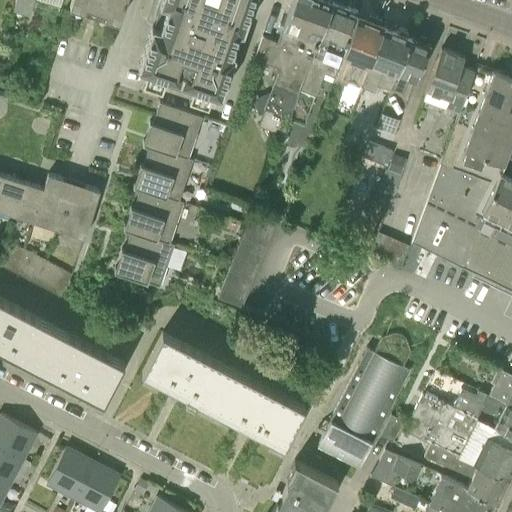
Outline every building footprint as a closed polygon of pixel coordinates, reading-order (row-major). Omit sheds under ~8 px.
[(16,0),(15,3),(32,8),(33,0),(16,0)] [(125,0),(70,0),(70,4),(119,20),(125,0)] [(159,0),(160,1),(153,23),(152,23),(138,64),(139,64),(139,65),(220,93),(221,92),(222,92),(236,51),(235,51),(235,50),(233,49),(240,28),(242,29),(242,28),(243,29),(253,0),(159,0)] [(310,61),(334,0),(332,0),(292,0),(277,40),(263,34),(252,62),(264,67),(266,62),(279,67),(264,107),(265,107),(259,124),(282,132),(287,118),(310,62),(310,61)] [(334,74),(357,14),(358,12),(357,11),(357,10),(356,9),(334,0),(310,61),(310,62),(287,118),(303,124),(324,70),(334,74)] [(362,83),(385,25),(380,23),(382,20),(369,14),(367,18),(357,14),(334,74),(333,77),(347,82),(348,78),(362,83)] [(377,80),(391,85),(410,35),(408,34),(407,29),(400,26),(396,29),(385,25),(362,83),(374,88),(377,80)] [(410,35),(391,85),(404,90),(410,73),(417,76),(430,43),(426,41),(426,37),(421,35),(417,38),(410,35)] [(458,110),(466,87),(473,68),(461,64),(464,55),(441,47),(426,88),(423,97),(445,105),(445,106),(458,110)] [(411,240),(417,242),(511,288),(511,176),(500,171),(501,170),(500,170),(503,162),(504,162),(504,161),(503,161),(510,143),(511,143),(511,142),(511,137),(511,76),(503,73),(503,72),(476,62),(469,81),(458,111),(411,240)] [(142,142),(149,144),(188,156),(202,115),(159,100),(152,121),(149,120),(148,123),(151,124),(146,139),(143,138),(142,142)] [(364,156),(387,164),(392,150),(369,141),(364,156)] [(133,184),(140,186),(179,198),(193,157),(188,156),(149,144),(143,163),(140,162),(139,166),(142,167),(137,182),(134,181),(133,184)] [(406,157),(392,153),(387,169),(400,174),(406,157)] [(0,208),(84,236),(100,189),(48,172),(43,186),(0,172),(0,208)] [(183,200),(179,198),(140,186),(133,206),(130,204),(129,208),(132,209),(127,224),(124,223),(123,226),(131,229),(169,241),(183,200)] [(247,222),(272,232),(277,219),(252,209),(247,222)] [(242,234),(267,244),(272,232),(247,222),(242,234)] [(174,242),(169,241),(131,229),(124,248),(121,247),(120,250),(123,251),(118,267),(115,266),(114,269),(160,284),(174,242)] [(400,267),(408,246),(395,241),(395,239),(378,232),(371,254),(382,258),(387,261),(400,267)] [(237,246),(262,256),(267,244),(242,234),(237,246)] [(10,240),(0,259),(0,264),(60,295),(72,272),(10,240)] [(232,259),(257,269),(262,256),(237,246),(232,259)] [(227,271),(252,281),(257,269),(232,259),(227,271)] [(222,283),(247,293),(252,281),(227,271),(222,283)] [(242,306),(247,293),(222,283),(217,296),(242,306)] [(0,296),(0,346),(32,363),(52,323),(0,296)] [(62,381),(70,385),(71,385),(72,383),(103,400),(124,361),(52,323),(32,363),(63,379),(62,381)] [(172,388),(173,388),(181,392),(182,391),(213,407),(234,368),(163,331),(142,370),(173,386),(172,388)] [(392,332),(390,332),(381,335),(379,339),(373,349),(367,346),(329,419),(330,419),(317,444),(358,464),(410,368),(403,365),(410,350),(407,340),(406,338),(405,336),(403,334),(401,333),(399,332),(397,332),(395,331),(392,332)] [(506,400),(511,403),(511,373),(498,367),(491,381),(494,382),(489,393),(488,393),(505,401),(506,400)] [(234,368),(213,407),(244,423),(243,425),(247,427),(251,429),(252,427),(284,444),(304,405),(234,368)] [(454,377),(435,368),(422,390),(441,399),(476,416),(477,414),(511,430),(511,403),(506,400),(505,401),(488,393),(489,393),(478,388),(476,393),(462,387),(457,396),(447,391),(454,377)] [(508,476),(511,467),(511,430),(477,414),(476,416),(441,399),(422,390),(404,428),(431,440),(508,476)] [(0,445),(22,457),(36,430),(1,412),(0,413),(0,445)] [(380,434),(392,440),(392,441),(403,419),(391,413),(380,434)] [(497,499),(508,476),(431,440),(424,454),(471,475),(466,486),(494,498),(497,499)] [(0,479),(8,484),(22,457),(0,445),(0,479)] [(73,495),(90,463),(79,457),(80,453),(65,445),(46,481),(73,495)] [(379,459),(415,475),(420,463),(384,447),(379,459)] [(270,511),(321,511),(338,481),(298,460),(282,492),(280,491),(276,499),(275,499),(277,500),(270,511)] [(102,469),(90,463),(73,495),(100,509),(119,474),(104,466),(102,469)] [(494,498),(466,486),(440,474),(428,500),(455,511),(491,511),(494,505),(491,504),(494,498)] [(147,480),(140,476),(133,488),(140,492),(147,480)] [(455,511),(428,500),(395,485),(390,497),(423,511),(455,511)] [(149,511),(191,511),(158,494),(149,511)] [(111,511),(117,503),(108,499),(103,509),(109,511),(111,511)] [(365,511),(390,511),(391,511),(370,503),(365,511)]
